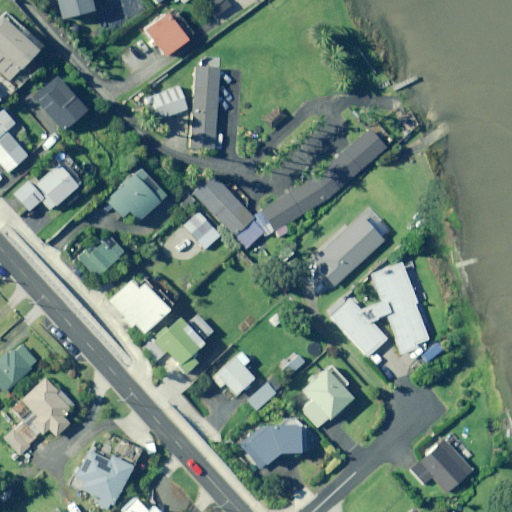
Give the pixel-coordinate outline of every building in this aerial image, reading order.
[(93,10),(90,0),(56,0),(61,18),(93,10)] [(188,37),(169,11),(144,29),(163,56),(188,37)] [(36,45),(0,12),(0,68),(8,75),(36,45)] [(219,65),(195,63),(190,144),(214,146),(219,65)] [(86,110),(56,76),(32,97),(62,131),(86,110)] [(154,103),(156,108),(160,119),(187,109),(178,86),(146,98),(149,105),(154,103)] [(283,118),(276,108),(263,119),(271,128),(283,118)] [(21,131),(1,109),(0,109),(0,165),(6,172),(26,155),(12,139),(21,131)] [(212,171),(193,189),(246,245),(261,229),(265,234),(328,194),(385,143),(367,124),(317,172),(254,211),(212,171)] [(76,186),(57,164),(35,184),(30,178),(13,194),(28,211),(40,200),(49,210),(76,186)] [(140,168),(133,175),(130,172),(118,184),(121,186),(106,201),(121,217),(128,210),(139,221),(166,195),(146,173),(140,168)] [(370,207),(312,259),(318,265),(316,267),(333,285),(392,231),(370,207)] [(220,235),(199,212),(184,226),(205,249),(220,235)] [(118,257),(103,242),(90,254),(86,250),(78,258),(96,277),(118,257)] [(427,339),(424,331),(430,328),(421,303),(426,301),(411,258),(380,269),(369,273),(379,302),(358,309),(345,295),(326,313),(366,356),(385,339),(368,321),(385,315),(399,354),(416,347),(415,344),(427,339)] [(134,324),(143,333),(167,310),(142,284),(137,289),(129,281),(108,301),(123,317),(121,318),(130,328),(134,324)] [(192,359),(196,355),(193,352),(215,331),(197,312),(185,324),(178,317),(165,331),(161,327),(140,348),(153,362),(165,350),(178,363),(176,364),(185,374),(196,363),(192,359)] [(35,364),(17,342),(0,356),(0,389),(2,393),(35,364)] [(441,351),(436,344),(420,355),(425,362),(441,351)] [(249,361),(241,352),(213,378),(221,387),(225,383),(236,395),(260,373),(249,361)] [(289,378),(298,369),(290,361),(282,370),(289,378)] [(352,399),(325,369),(302,390),(311,401),(299,411),(317,430),(352,399)] [(55,390),(43,378),(21,400),(36,416),(30,422),(41,433),(47,428),(54,435),(67,423),(59,415),(67,408),(53,393),(55,390)] [(277,392),(267,382),(247,400),(257,410),(277,392)] [(300,454),(310,448),(319,440),(299,419),(280,419),(280,424),(262,424),(238,444),(259,469),(278,453),(300,454)] [(30,442),(17,426),(3,438),(17,454),(30,442)] [(445,494),(471,471),(463,462),(443,439),(437,432),(415,451),(421,458),(409,469),(423,484),(431,477),(445,494)] [(107,510),(131,465),(111,455),(109,460),(86,448),(70,479),(79,483),(77,488),(97,499),(94,504),(107,510)] [(146,511),(145,511),(132,499),(120,510),(122,511),(155,511),(151,507),(146,511)]
